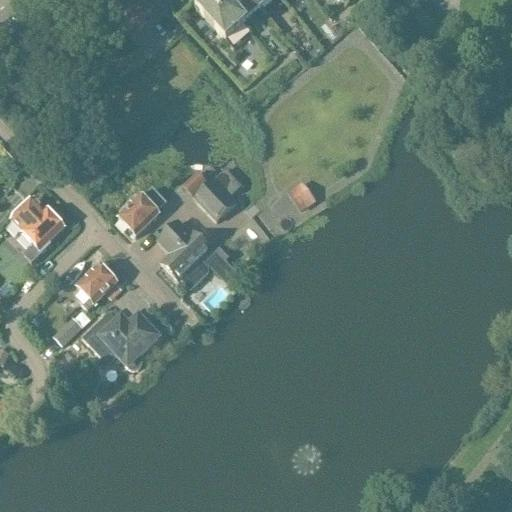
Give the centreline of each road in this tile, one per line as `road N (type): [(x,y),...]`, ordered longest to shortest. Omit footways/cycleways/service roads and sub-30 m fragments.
road 1 (residential): [(95,233),(14,312),(9,328),(35,372),(34,389),(0,418)]
road 2 (residential): [(0,133),(95,233)]
road 3 (residential): [(185,325),(95,233)]
